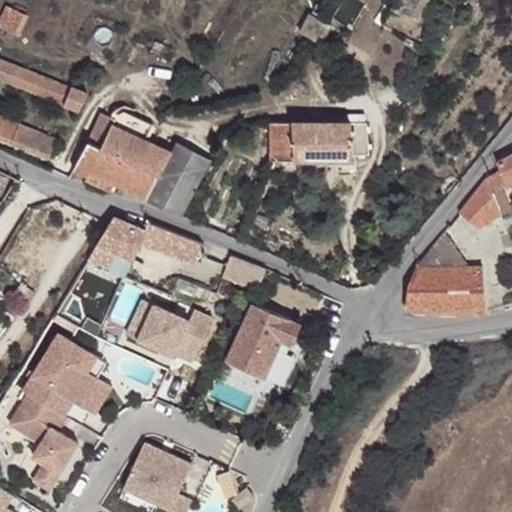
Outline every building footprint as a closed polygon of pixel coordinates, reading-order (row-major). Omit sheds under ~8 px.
[(415,0),(414,4),(427,10),(432,0),(415,0)] [(427,10),(414,4),(408,15),(422,21),(427,10)] [(332,25),(310,13),(299,32),(321,44),(332,25)] [(29,22),(10,14),(1,34),(20,41),(29,22)] [(92,100),(0,64),(0,82),(87,116),(92,100)] [(77,167),(122,192),(125,188),(148,200),(148,202),(179,217),(209,163),(176,145),(171,155),(144,142),(151,127),(123,113),(120,115),(116,121),(102,115),(77,167)] [(64,144),(0,116),(0,134),(57,160),(64,144)] [(284,124),(285,162),(356,162),(356,157),(369,156),(368,124),(352,124),(351,117),(322,117),(322,123),(284,124)] [(511,155),(498,163),(501,169),(486,178),(501,213),(502,215),(511,211),(501,189),(508,186),(511,183),(511,155)] [(501,213),(486,178),(460,212),(478,227),(501,213)] [(204,243),(150,223),(147,231),(118,219),(113,227),(91,261),(112,269),(118,255),(136,262),(144,245),(196,264),(204,243)] [(467,267),(442,234),(417,267),(407,287),(405,309),(438,313),(488,313),(483,267),(467,267)] [(264,266),(236,255),(227,276),(254,288),(264,266)] [(132,334),(144,340),(159,305),(148,300),(132,334)] [(304,326),(256,304),(242,334),(229,361),(268,379),(283,346),(285,342),(295,346),(304,326)] [(194,322),(159,305),(144,340),(177,356),(179,353),(197,362),(217,318),(199,310),(194,322)] [(37,478),(52,489),(80,443),(61,430),(70,416),(67,414),(64,413),(74,398),(77,400),(83,404),(101,377),(91,371),(100,355),(63,333),(27,389),(31,392),(13,422),(44,442),(36,455),(46,462),(37,478)] [(100,355),(91,371),(101,377),(110,361),(100,355)] [(115,385),(101,377),(83,404),(98,413),(115,385)] [(64,413),(67,414),(77,400),(74,398),(64,413)] [(194,465),(147,443),(126,487),(157,502),(174,510),(172,511),(188,511),(193,501),(180,495),(194,465)] [(0,483),(0,511),(13,511),(8,509),(17,494),(0,483)] [(152,511),(157,502),(126,487),(120,498),(148,511),(152,511)] [(233,500),(241,509),(256,497),(248,489),(233,500)]
